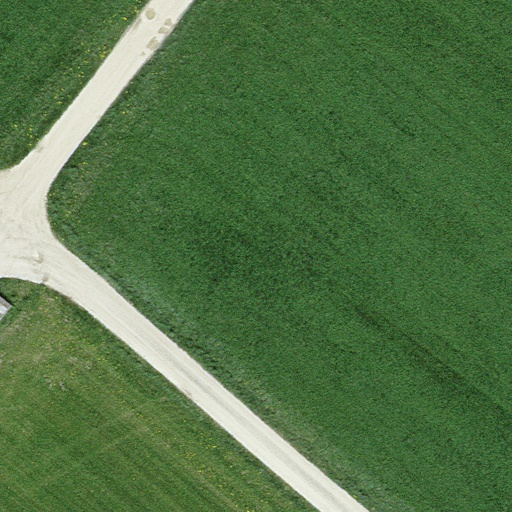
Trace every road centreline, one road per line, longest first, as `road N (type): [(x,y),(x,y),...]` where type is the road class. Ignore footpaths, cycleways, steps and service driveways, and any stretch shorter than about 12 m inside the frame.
road 1 (track): [(350,511),(0,217)]
road 2 (unclassified): [(3,220),(173,0)]
